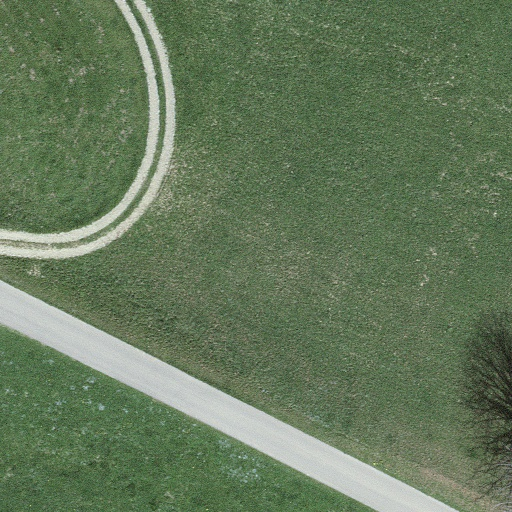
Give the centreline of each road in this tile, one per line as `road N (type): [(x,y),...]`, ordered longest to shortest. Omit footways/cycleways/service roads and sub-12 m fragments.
road 1 (unclassified): [(0,297),(429,511)]
road 2 (track): [(0,241),(63,246),(98,239),(138,193),(152,88),(123,0)]
